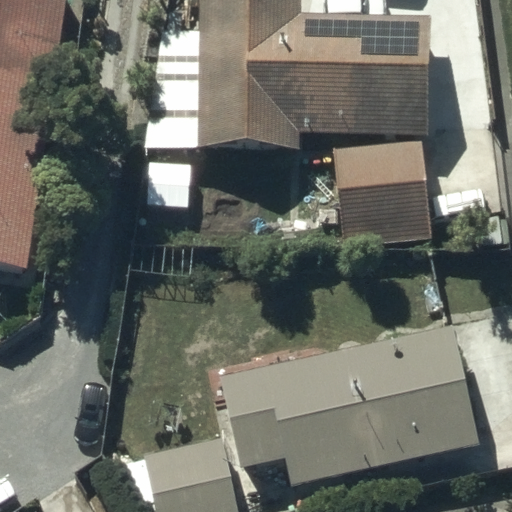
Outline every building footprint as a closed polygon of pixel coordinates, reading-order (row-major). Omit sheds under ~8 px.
[(0,0),(0,281),(33,286),(70,1),(64,0),(0,0)] [(199,8),(199,48),(199,53),(159,52),(153,154),(199,155),(199,165),(298,167),(298,148),(429,150),(431,35),(302,33),(303,9),(199,8)] [(421,156),(336,163),(345,257),(429,250),(421,156)] [(455,346),(221,395),(238,487),(285,478),(291,506),(478,465),(455,346)] [(235,511),(222,452),(150,470),(159,511),(235,511)]
